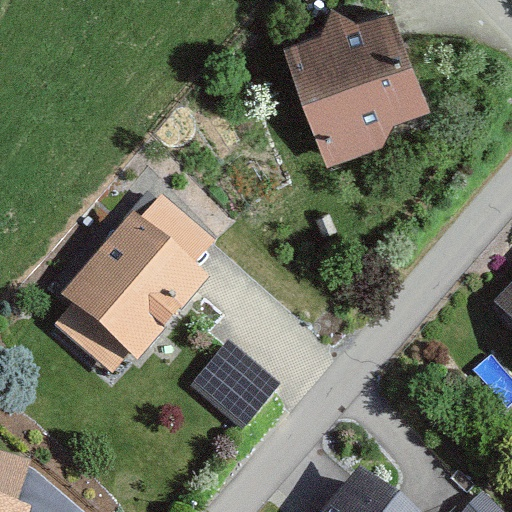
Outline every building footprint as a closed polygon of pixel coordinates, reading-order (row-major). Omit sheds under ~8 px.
[(439,112),(402,10),(367,23),(341,13),(330,36),(293,49),(337,169),(393,148),(387,131),(439,112)] [(147,235),(136,225),(66,307),(76,316),(58,336),(115,385),(134,362),(148,374),(219,291),(203,277),(223,254),(169,209),(147,235)] [(511,302),(501,313),(511,325),(511,302)] [(195,380),(247,434),(285,397),(233,344),(195,380)] [(0,511),(21,511),(33,471),(0,461),(0,511)] [(400,511),(367,483),(342,511),(400,511)] [(492,511),(482,502),(472,511),(492,511)]
